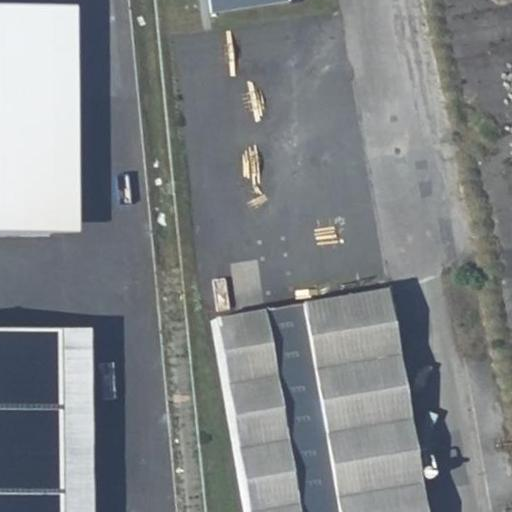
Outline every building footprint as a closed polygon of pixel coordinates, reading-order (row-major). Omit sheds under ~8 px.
[(202,0),(205,16),(281,4),(280,0),(202,0)] [(0,226),(77,225),(74,5),(0,6),(0,226)] [(431,511),(393,286),(242,311),(226,366),(251,511),(431,511)] [(87,511),(86,343),(57,344),(59,511),(87,511)] [(0,511),(59,511),(57,344),(0,344),(0,511)]
